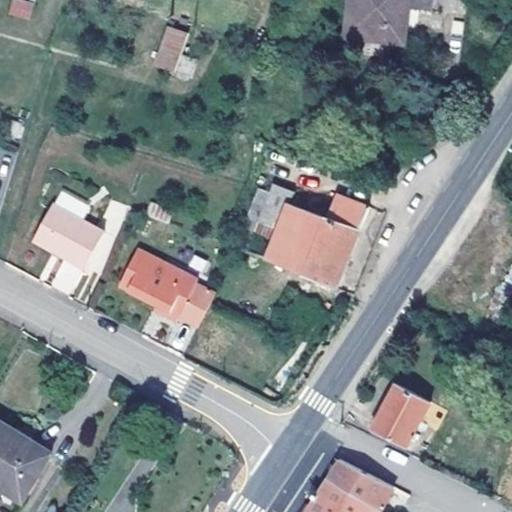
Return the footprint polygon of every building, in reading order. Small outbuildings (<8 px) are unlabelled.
[(33,4),(18,0),(14,0),(11,13),(30,18),(33,4)] [(453,39),(395,0),(309,0),(287,33),(327,61),(300,100),(375,152),(453,39)] [(166,27),(146,21),(135,57),(154,64),(166,27)] [(297,189),(275,180),(259,220),(279,227),(267,261),(338,287),(370,206),(339,194),(329,217),(292,202),(297,189)] [(90,201),(63,186),(54,203),(81,218),(90,201)] [(81,218),(54,203),(37,234),(50,241),(47,247),(85,267),(105,231),(81,218)] [(37,234),(34,240),(47,247),(50,241),(37,234)] [(200,279),(139,248),(120,284),(158,303),(167,308),(164,314),(178,322),(181,317),(200,279)] [(57,260),(50,287),(75,294),(82,268),(57,260)] [(217,288),(200,279),(181,317),(198,326),(217,288)] [(167,308),(158,303),(155,309),(164,314),(167,308)] [(431,400),(398,383),(374,426),(408,444),(431,400)] [(14,429),(0,420),(0,485),(24,500),(53,453),(21,434),(18,439),(10,434),(14,429)] [(21,434),(14,429),(10,434),(18,439),(21,434)] [(308,496),(314,500),(306,511),(369,511),(374,504),(382,508),(396,486),(341,457),(319,492),(313,488),(308,496)] [(0,485),(0,494),(20,507),(24,500),(0,485)]
